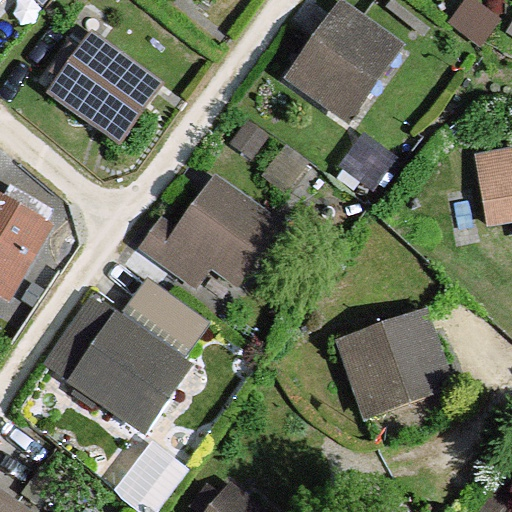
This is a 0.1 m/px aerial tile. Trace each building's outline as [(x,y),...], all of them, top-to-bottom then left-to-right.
[(0,0),(0,22),(20,0),(0,0)] [(339,14),(288,93),(349,133),(401,55),(339,14)] [(94,38),(48,95),(113,148),(159,91),(94,38)] [(511,155),(471,161),(482,241),(509,237),(511,259),(511,258),(511,155)] [(159,220),(137,251),(202,298),(215,281),(235,297),(282,234),(214,184),(177,233),(159,220)] [(0,212),(0,305),(3,307),(44,238),(0,212)] [(428,315),(337,347),(364,423),(455,391),(428,315)] [(114,320),(68,388),(139,437),(185,369),(114,320)] [(121,486),(159,507),(188,455),(149,434),(121,486)] [(252,511),(227,492),(211,511),(252,511)]
